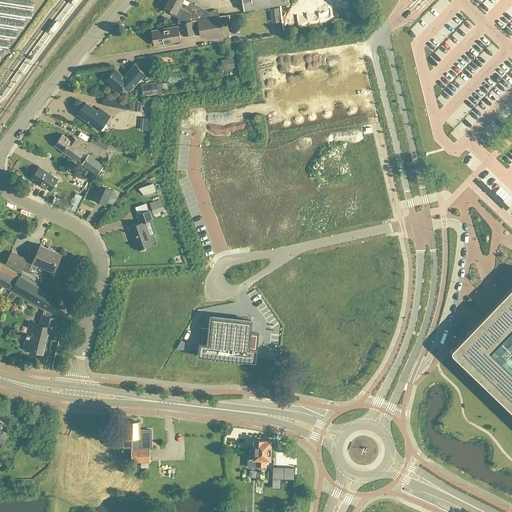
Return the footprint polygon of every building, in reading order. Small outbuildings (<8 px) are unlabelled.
[(209,19),(208,13),(189,3),(188,6),(182,3),(183,0),(168,0),(168,1),(166,1),(164,5),(165,7),(164,8),(171,12),(170,14),(179,19),(178,22),(178,24),(180,24),(209,19)] [(241,0),(244,11),(289,4),(288,0),(241,0)] [(280,23),(278,9),(270,10),(272,24),(280,23)] [(200,36),(221,33),(220,25),(225,24),(225,23),(226,22),(230,21),(229,16),(209,19),(180,24),(182,37),(200,34),(200,36)] [(162,47),(181,44),(178,28),(152,33),(154,45),(162,44),(162,47)] [(233,60),(221,61),(222,70),(234,69),(233,60)] [(119,92),(124,87),(129,92),(144,75),(135,66),(123,78),(115,70),(106,80),(113,86),(113,88),(115,90),(117,90),(119,92)] [(143,96),(158,94),(156,84),(141,86),(143,96)] [(128,103),(112,100),(111,107),(127,111),(128,103)] [(134,102),(132,109),(139,111),(141,104),(134,102)] [(85,104),(77,114),(100,131),(110,117),(99,109),(97,112),(85,104)] [(149,131),(150,119),(141,118),(140,130),(149,131)] [(76,162),(77,160),(82,164),(81,165),(97,176),(104,166),(88,156),(87,157),(82,153),(84,150),(76,144),(78,142),(72,137),(69,141),(62,136),(54,146),(63,152),(62,153),(66,156),(67,155),(76,162)] [(105,151),(108,145),(93,137),(90,143),(105,151)] [(50,191),(57,180),(39,168),(32,179),(50,191)] [(84,191),(88,181),(81,178),(77,189),(84,191)] [(111,190),(99,185),(96,192),(93,199),(98,201),(105,205),(111,190)] [(76,194),(68,209),(74,212),(82,197),(76,194)] [(160,200),(150,204),(153,213),(164,209),(160,200)] [(144,250),(152,247),(152,246),(156,245),(153,236),(149,238),(144,223),(151,220),(148,212),(137,216),(140,224),(128,228),(132,238),(137,251),(143,248),(144,250)] [(55,263),(59,254),(40,246),(35,257),(28,254),(25,260),(11,253),(6,264),(28,274),(33,263),(53,272),(57,264),(55,263)] [(0,285),(9,290),(15,280),(0,272),(0,285)] [(43,316),(53,319),(54,315),(55,315),(62,303),(18,278),(11,290),(44,309),(43,316)] [(484,324),(482,323),(480,322),(478,323),(453,349),(452,351),(452,353),(453,355),(511,411),(511,287),(502,297),(501,299),(501,302),(503,304),(509,309),(502,316),(500,315),(497,316),(495,318),(495,320),(496,323),(490,330),(484,324)] [(53,319),(43,316),(42,316),(40,326),(31,324),(29,335),(27,335),(26,337),(27,337),(26,339),(20,338),(26,340),(24,348),(41,352),(46,333),(53,335),(57,320),(53,319)] [(200,328),(197,357),(255,363),(259,335),(249,334),(250,322),(211,318),(210,330),(200,328)] [(125,436),(126,437),(126,438),(132,438),(132,449),(132,462),(149,462),(149,450),(149,444),(151,444),(151,431),(139,431),(139,423),(132,423),(131,422),(128,422),(127,423),(126,423),(126,431),(125,433),(125,436)] [(270,461),(271,441),(264,441),(262,441),(261,439),(257,439),(256,440),(254,440),(253,450),(250,450),(249,459),(248,459),(248,468),(257,468),(257,467),(265,467),(265,461),(270,461)] [(281,480),(272,480),(272,489),(281,489),(281,480)]
